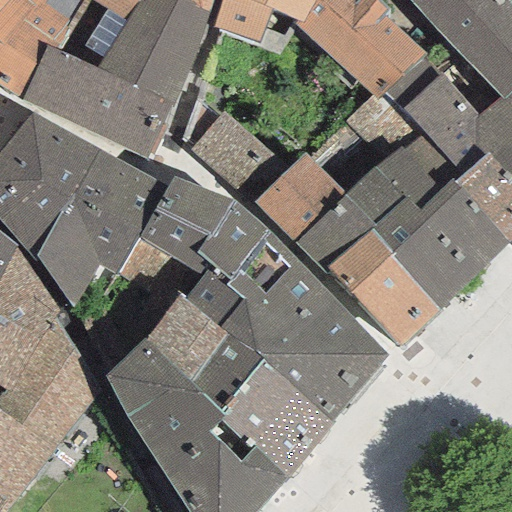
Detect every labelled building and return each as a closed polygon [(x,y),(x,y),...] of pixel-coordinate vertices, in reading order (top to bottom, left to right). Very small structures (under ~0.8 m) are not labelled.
[(0,87),(20,101),(45,46),(54,49),(67,23),(43,4),(45,0),(6,0),(0,7),(0,87)] [(45,46),(20,101),(146,159),(148,153),(168,107),(172,109),(208,12),(186,0),(143,0),(139,2),(127,19),(94,68),(54,49),(45,46)] [(139,2),(143,0),(93,0),(127,19),(139,2)] [(186,0),(208,12),(211,0),(186,0)] [(302,23),(314,0),(221,0),(213,29),(257,44),(270,10),(296,21),(302,23)] [(420,56),(423,52),(381,14),(386,9),(375,0),(314,0),(302,23),(296,21),(294,25),(375,101),(384,92),(420,56)] [(408,0),(407,1),(499,95),(502,100),(511,90),(511,6),(506,0),(408,0)] [(486,150),(511,178),(511,90),(502,100),(499,95),(476,115),(420,56),(384,92),(423,135),(459,175),(486,150)] [(30,113),(0,151),(0,223),(34,263),(37,261),(71,308),(96,266),(115,276),(166,188),(30,113)] [(223,113),(190,151),(251,203),(287,171),(223,113)] [(389,258),(438,311),(508,243),(452,181),(459,175),(423,135),(404,151),(400,146),(344,194),(374,226),(370,229),(393,255),(389,258)] [(452,181),(508,243),(511,239),(511,178),(486,150),(459,175),(452,181)] [(344,194),(304,154),(289,168),(251,203),(292,243),(327,275),(330,273),(326,268),(370,229),(374,226),(344,194)] [(266,230),(230,201),(172,177),(166,188),(115,276),(168,308),(178,295),(182,300),(210,266),(227,279),(266,230)] [(330,273),(398,347),(438,311),(389,258),(393,255),(370,229),(326,268),(330,273)] [(262,358),(331,426),(386,355),(266,230),(227,279),(210,266),(182,300),(226,334),(262,358)] [(16,246),(0,233),(0,277),(14,248),(16,246)] [(0,398),(0,413),(51,450),(96,391),(53,316),(59,312),(14,248),(0,277),(0,387),(4,390),(0,398)] [(253,448),(286,479),(331,426),(262,358),(226,334),(182,300),(178,295),(168,308),(143,338),(222,417),(218,421),(238,439),(241,435),(253,448)] [(186,511),(255,511),(286,479),(253,448),(238,462),(206,432),(218,421),(222,417),(143,338),(104,377),(125,418),(186,511)] [(0,511),(5,511),(51,450),(0,413),(0,511)]
